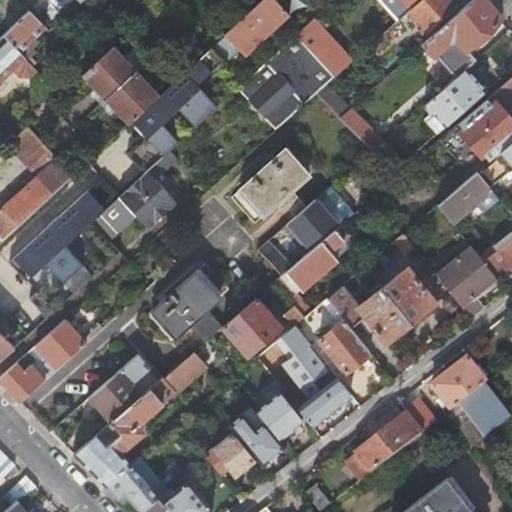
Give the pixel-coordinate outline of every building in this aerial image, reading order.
[(29,9),(20,0),(0,0),(0,7),(15,23),(29,9)] [(259,0),(246,13),(267,35),(289,15),(275,0),(259,0)] [(380,0),(398,20),(408,11),(420,0),(380,0)] [(420,0),(408,11),(427,33),(457,7),(451,0),(420,0)] [(473,0),(423,45),(454,80),(467,69),(476,60),(467,50),(502,20),(486,0),(473,0)] [(29,9),(15,23),(3,34),(18,50),(45,25),(29,9)] [(224,34),(238,48),(244,56),(267,35),(246,13),(224,34)] [(295,34),(334,77),(352,61),(313,18),(295,34)] [(18,50),(3,34),(0,36),(0,80),(13,69),(18,75),(28,76),(36,69),(30,63),(26,58),(18,50)] [(222,59),(224,61),(238,48),(224,34),(216,41),(210,46),(222,59)] [(278,127),(334,77),(295,34),(240,85),(250,96),(246,99),(264,119),(268,116),(278,127)] [(80,74),(104,99),(135,70),(112,45),(80,74)] [(196,83),(222,59),(210,46),(158,94),(130,120),(146,138),(130,150),(147,170),(178,141),(162,124),(178,108),(195,126),(216,106),(196,83)] [(30,55),(26,58),(30,63),(34,60),(30,55)] [(440,92),(459,114),(486,91),(467,69),(454,80),(440,92)] [(104,99),(127,123),(130,120),(158,94),(135,70),(104,99)] [(461,149),(475,165),(486,155),(489,159),(510,142),(511,140),(511,120),(503,110),(511,102),(511,77),(439,140),(446,149),(462,136),(468,143),(461,149)] [(435,97),(415,114),(423,123),(438,110),(439,101),(435,97)] [(360,102),(341,119),(373,151),(391,135),(360,102)] [(0,240),(72,174),(26,125),(8,143),(34,171),(0,203),(0,240)] [(281,201),(296,218),(306,208),(292,192),(309,176),(284,150),(240,189),(263,216),(281,201)] [(147,170),(119,195),(138,216),(148,227),(175,201),(147,170)] [(451,221),(490,188),(488,186),(476,171),(437,204),(451,221)] [(91,221),(108,206),(90,186),(11,258),(29,277),(48,260),(65,279),(83,264),(65,244),(91,221)] [(296,218),(285,227),(308,253),(311,250),(308,246),(335,223),(339,227),(354,214),(331,187),(316,200),(306,208),(296,218)] [(109,242),(138,216),(119,195),(108,206),(91,221),(109,242)] [(308,253),(299,261),(315,280),(338,261),(330,252),(344,241),(339,235),(342,231),(339,227),(311,250),(308,253)] [(511,235),(481,260),(496,278),(511,264),(511,235)] [(474,295),(496,278),(481,260),(470,245),(435,274),(460,306),(474,295)] [(282,268),(276,272),(280,277),(286,272),(282,268)] [(333,308),(336,312),(349,328),(364,316),(385,342),(434,303),(406,268),(357,307),(340,286),(325,298),(333,308)] [(360,269),(346,281),(355,292),(370,280),(360,269)] [(152,312),(167,330),(213,290),(197,272),(152,312)] [(29,297),(47,317),(55,311),(37,290),(29,297)] [(204,343),(208,340),(223,327),(208,309),(220,298),(213,290),(167,330),(175,338),(189,326),(204,343)] [(460,306),(469,318),(483,307),(474,295),(460,306)] [(318,321),(333,308),(325,298),(310,311),(318,321)] [(255,299),(223,327),(249,357),(281,329),(255,299)] [(284,314),(294,325),(304,317),(294,305),(284,314)] [(344,372),(369,353),(349,328),(336,312),(332,315),(338,323),(318,340),(344,372)] [(0,375),(0,381),(21,402),(86,343),(64,319),(34,345),(48,362),(30,378),(16,361),(0,375)] [(0,358),(14,346),(0,332),(0,358)] [(204,343),(165,376),(178,391),(220,354),(208,340),(204,343)] [(281,364),(301,389),(326,370),(306,344),(281,364)] [(257,356),(270,374),(276,369),(272,364),(279,359),(269,346),(257,356)] [(89,397),(112,422),(162,379),(151,366),(148,368),(137,355),(89,397)] [(450,410),(458,404),(481,386),(484,384),(464,359),(430,386),(450,410)] [(334,408),(349,395),(335,377),(297,408),(311,426),(321,418),(324,421),(337,411),(334,408)] [(74,455),(104,485),(130,464),(122,455),(128,450),(127,448),(144,433),(136,425),(175,392),(163,378),(162,379),(112,422),(74,455)] [(484,437),(507,419),(481,386),(458,404),(484,437)] [(264,422),(279,440),(302,421),(278,391),(255,410),(264,422)] [(178,423),(188,436),(210,418),(218,411),(207,398),(178,423)] [(422,432),(433,424),(414,401),(404,409),(406,411),(422,432)] [(471,447),(484,437),(458,404),(450,410),(446,414),(471,447)] [(219,429),(226,422),(218,411),(210,418),(219,429)] [(345,459),(361,480),(422,432),(406,411),(345,459)] [(244,444),(261,466),(285,447),(279,440),(264,422),(250,433),(253,437),(244,444)] [(206,457),(219,474),(228,467),(235,475),(252,461),(230,434),(204,455),(206,457)] [(0,477),(13,465),(0,452),(0,477)] [(138,511),(141,511),(157,498),(166,491),(137,457),(130,464),(104,485),(118,499),(124,495),(138,511)] [(210,488),(223,479),(219,474),(206,457),(193,468),(210,488)] [(470,511),(439,471),(386,511),(470,511)] [(482,474),(465,492),(475,502),(492,484),(482,474)] [(17,503),(35,487),(24,476),(4,493),(15,504),(17,503)] [(168,511),(209,511),(212,510),(189,482),(185,481),(170,494),(167,490),(166,491),(157,498),(168,511)] [(305,493),(320,511),(332,502),(317,484),(305,493)] [(168,511),(157,498),(141,511),(168,511)] [(24,511),(17,503),(15,504),(5,511),(24,511)]
